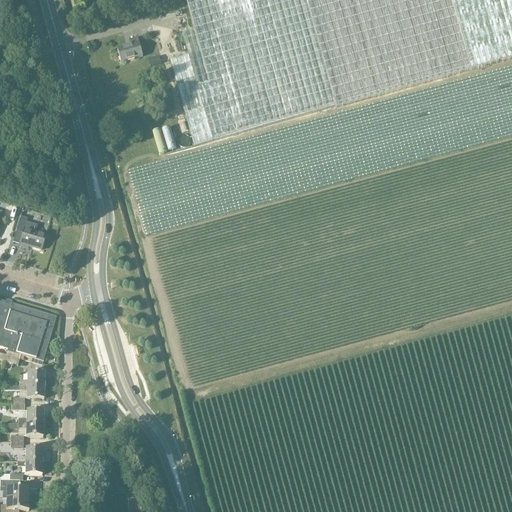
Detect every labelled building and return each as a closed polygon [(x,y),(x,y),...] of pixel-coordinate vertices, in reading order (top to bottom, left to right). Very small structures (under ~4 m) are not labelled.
[(370,0),(185,0),(194,30),(182,34),(188,55),(169,60),(194,148),(394,92),(370,0)] [(511,0),(370,0),(394,92),(511,58),(511,0)] [(121,63),(142,57),(137,39),(129,41),(130,46),(117,50),(121,63)] [(169,125),(162,126),(165,151),(172,150),(169,125)] [(184,136),(181,136),(179,138),(178,140),(177,143),(178,145),(180,147),(182,149),(185,149),(188,147),(189,145),(190,142),(189,139),(187,137),(184,136)] [(22,234),(18,247),(27,250),(27,247),(40,251),(45,236),(35,233),(37,227),(26,223),(27,219),(20,217),(16,232),(22,234)] [(17,357),(17,356),(43,363),(56,318),(0,301),(0,349),(7,351),(6,353),(17,357)] [(7,357),(5,363),(17,367),(19,361),(7,357)] [(19,387),(43,388),(43,375),(27,374),(26,382),(19,382),(19,387)] [(43,401),(43,388),(19,387),(19,392),(26,392),(26,400),(43,401)] [(18,425),(42,426),(43,413),(26,412),(25,421),(18,420),(18,425)] [(42,438),(42,426),(18,425),(18,430),(25,430),(25,438),(42,438)] [(17,463),(41,464),(42,451),(25,450),(24,458),(17,458),(17,463)] [(41,477),(41,464),(17,463),(17,468),(24,469),(24,476),(41,477)] [(15,482),(9,482),(0,481),(0,493),(5,494),(5,500),(28,501),(28,490),(15,490),(15,482)] [(128,499),(128,511),(141,511),(140,500),(140,499),(131,499),(128,499)] [(23,511),(27,511),(28,501),(5,500),(5,507),(0,506),(0,511),(14,511),(15,511),(23,511)]
